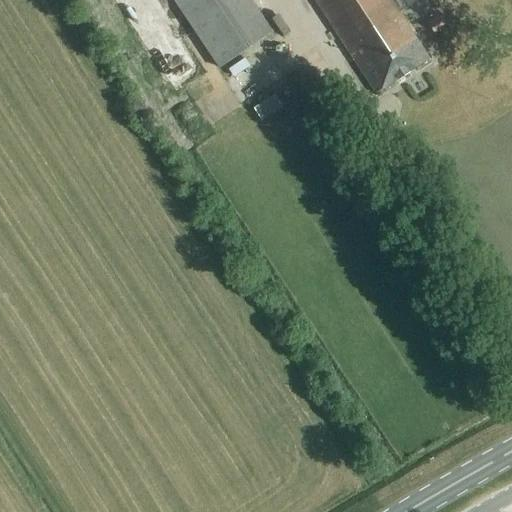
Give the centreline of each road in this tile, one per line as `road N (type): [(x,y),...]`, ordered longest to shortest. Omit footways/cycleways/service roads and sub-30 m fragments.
road 1 (track): [(511,360),(276,0)]
road 2 (primary): [(406,511),(511,450)]
